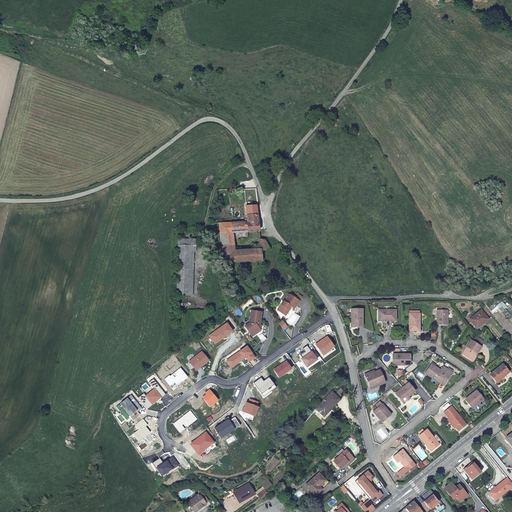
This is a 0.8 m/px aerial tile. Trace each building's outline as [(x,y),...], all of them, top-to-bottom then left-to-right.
[(258,233),(256,207),(244,208),(246,223),(243,223),(243,230),(247,230),(248,233),(258,233)] [(227,263),(234,263),(261,261),(260,250),(260,249),(249,250),(234,252),(233,234),(248,233),(247,230),(243,230),(243,223),(230,224),(219,224),(219,225),(220,241),(221,241),(222,256),(227,263)] [(178,252),(191,252),(195,253),(196,239),(179,239),(178,252)] [(260,250),(268,249),(265,242),(259,241),(260,245),(260,249),(260,250)] [(190,295),(191,252),(178,252),(177,295),(190,295)] [(284,301),(282,300),(276,309),(284,315),(288,310),(287,309),(289,306),(290,307),(292,308),(298,301),(301,297),(295,293),(293,296),(289,294),(284,301)] [(255,332),(259,329),(257,327),(260,311),(250,309),(248,321),(243,325),(248,332),(252,329),(255,332)] [(353,320),(353,328),(363,328),(363,310),(352,309),(352,314),(349,314),(347,315),(347,316),(347,318),(348,319),(348,320),(352,320),(353,320)] [(396,310),(379,310),(379,319),(387,319),(387,322),(396,322),(396,310)] [(438,311),(438,327),(448,327),(448,311),(438,311)] [(478,329),(489,321),(481,311),(470,320),(478,329)] [(410,332),(419,332),(419,323),(421,323),(422,315),(410,314),(410,332)] [(209,336),(215,344),(222,339),(221,338),(223,337),(224,338),(232,331),(226,323),(209,336)] [(326,337),(315,345),(322,354),(326,351),(327,353),(330,350),(330,349),(333,347),(326,337)] [(472,342),(480,347),(483,342),(475,337),(472,342)] [(481,347),(480,347),(472,342),(470,341),(462,355),(471,360),(475,353),(477,354),(481,347)] [(246,346),(229,359),(233,365),(243,358),(243,359),(245,358),(248,362),(254,358),(246,346)] [(316,359),(307,346),(302,349),(305,352),(300,355),(303,358),(301,359),(306,366),(310,363),(310,364),(316,359)] [(201,352),(189,362),(196,371),(208,361),(201,352)] [(394,354),(394,366),(398,372),(404,372),(411,366),(411,355),(394,354)] [(233,365),(229,359),(226,361),(231,368),(243,359),(243,358),(233,365)] [(281,365),(273,370),(279,378),(291,369),(286,362),(281,366),(281,365)] [(443,380),(447,383),(453,373),(444,367),(441,371),(432,365),(426,374),(433,378),(435,375),(438,377),(436,380),(441,384),(443,380)] [(490,375),(496,383),(502,378),(509,373),(503,365),(490,375)] [(367,374),(372,386),(380,382),(382,385),(387,383),(382,370),(377,372),(373,374),(372,372),(367,374)] [(263,381),(260,378),(253,383),(263,397),(276,388),(268,378),(264,380),(265,381),(264,382),(263,381)] [(153,379),(148,383),(154,390),(145,396),(143,398),(141,395),(137,398),(144,407),(150,403),(152,404),(160,398),(161,399),(165,395),(153,379)] [(333,391),(317,408),(322,412),(323,411),(327,415),(332,410),(330,409),(340,398),(342,400),(349,393),(344,384),(335,393),(333,391)] [(419,392),(412,384),(398,395),(407,407),(414,401),(411,398),(419,392)] [(206,395),(202,398),(209,407),(217,401),(209,390),(205,393),(206,395)] [(465,400),(472,409),(473,409),(474,411),(476,411),(481,407),(482,405),(480,403),(483,400),(477,391),(465,400)] [(131,396),(116,408),(119,412),(123,409),(124,408),(130,416),(129,417),(133,421),(140,415),(138,413),(136,411),(140,408),(131,396)] [(258,403),(249,400),(248,404),(247,404),(246,407),(245,407),(243,412),(250,415),(250,414),(254,416),(258,408),(256,407),(258,403)] [(375,410),(384,422),(393,415),(384,403),(375,410)] [(444,413),(449,419),(453,423),(452,424),(455,428),(458,432),(466,425),(451,407),(444,413)] [(214,429),(218,436),(232,427),(234,430),(240,426),(235,418),(229,421),(227,418),(224,420),(225,421),(214,429)] [(140,429),(132,435),(138,442),(144,438),(149,444),(154,440),(149,434),(150,433),(145,427),(141,430),(140,429)] [(232,427),(218,436),(220,439),(234,430),(232,427)] [(419,436),(425,444),(427,443),(433,450),(439,445),(437,442),(440,440),(436,435),(434,437),(427,429),(424,432),(421,434),(419,436)] [(205,433),(190,445),(198,455),(204,450),(213,443),(205,433)] [(213,443),(204,450),(207,454),(217,447),(213,443)] [(341,469),(346,464),(354,457),(348,449),(335,461),(341,469)] [(403,449),(394,457),(398,462),(400,461),(405,467),(408,471),(416,465),(403,449)] [(354,457),(346,464),(347,466),(356,459),(354,457)] [(159,459),(152,464),(155,470),(156,469),(161,476),(172,469),(172,470),(178,466),(172,458),(166,462),(163,464),(162,463),(159,459)] [(472,481),(482,473),(474,464),(469,468),(468,467),(464,471),(472,481)] [(172,469),(161,476),(162,478),(171,472),(172,473),(179,468),(178,466),(172,470),(172,469)] [(408,471),(405,467),(397,474),(400,477),(408,471)] [(369,500),(362,505),(365,509),(382,495),(379,491),(377,493),(369,483),(370,483),(370,480),(369,479),(372,476),(368,471),(357,480),(368,494),(366,495),(369,500)] [(306,485),(316,495),(330,482),(328,481),(320,473),(306,485)] [(272,481),(269,477),(262,482),(265,486),(272,481)] [(511,485),(507,479),(489,494),(495,502),(511,488),(511,485)] [(357,480),(355,482),(366,495),(368,494),(357,480)] [(233,491),(239,501),(254,491),(248,481),(233,491)] [(456,498),(460,502),(468,495),(461,487),(457,490),(456,489),(452,484),(445,490),(452,499),(455,496),(456,498)] [(438,498),(434,493),(432,495),(432,494),(433,493),(430,490),(423,496),(426,500),(423,502),(429,510),(438,503),(436,500),(438,498)] [(200,494),(206,501),(209,499),(203,492),(200,494)] [(185,504),(191,511),(194,511),(207,502),(206,501),(200,494),(200,493),(185,504)] [(207,502),(194,511),(199,511),(209,505),(207,502)] [(421,511),(414,502),(405,509),(407,511),(421,511)] [(423,502),(421,504),(427,511),(429,510),(423,502)] [(339,510),(336,511),(348,511),(346,509),(342,503),(337,507),(339,510)]
